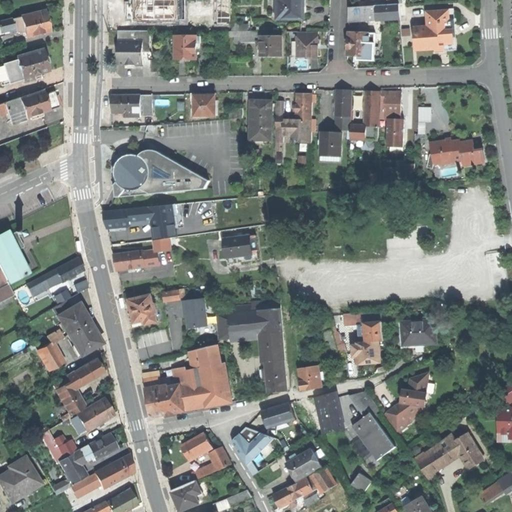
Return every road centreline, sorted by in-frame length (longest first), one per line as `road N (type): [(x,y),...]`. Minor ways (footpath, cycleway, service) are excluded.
road 1 (secondary): [(81,163),(140,433)]
road 2 (residential): [(82,84),(336,81)]
road 3 (residential): [(140,433),(211,419),(263,511)]
road 4 (residential): [(336,81),(495,76)]
